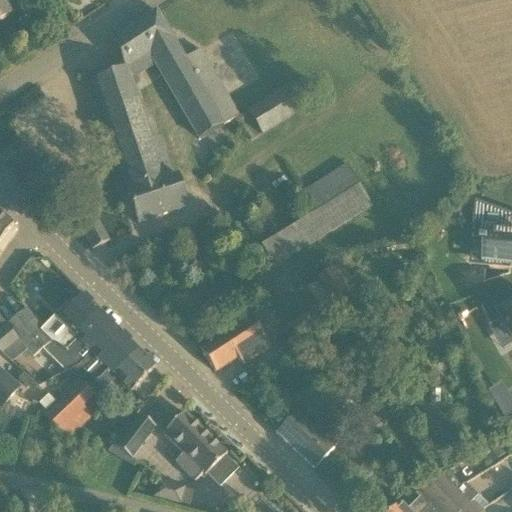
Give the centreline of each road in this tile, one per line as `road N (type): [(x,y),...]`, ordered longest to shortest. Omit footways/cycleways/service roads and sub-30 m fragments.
road 1 (residential): [(325,511),(33,227)]
road 2 (residential): [(174,511),(0,479)]
road 3 (unclassified): [(0,94),(142,0)]
